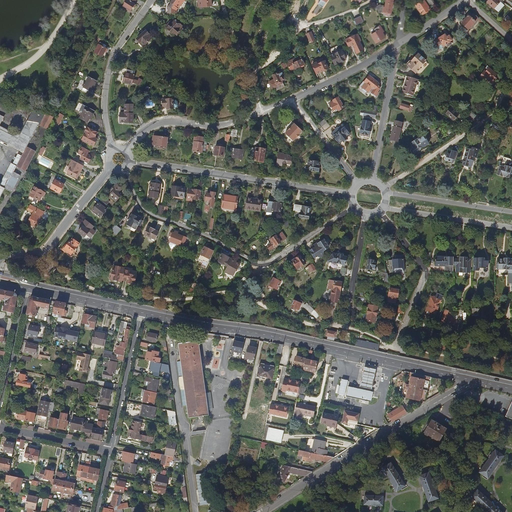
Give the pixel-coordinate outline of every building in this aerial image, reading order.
[(133,4),(136,0),(123,0),(124,0),(125,2),(123,5),(127,7),(127,8),(130,10),(134,4),(133,4)] [(183,5),(186,0),(172,0),(170,3),(177,8),(181,3),(183,5)] [(393,4),(393,0),(387,0),(386,7),(385,7),(384,11),(392,12),(392,8),(394,8),(394,5),(393,4)] [(429,8),(434,4),(431,0),(422,0),(415,5),(421,15),(429,9),(429,8)] [(488,0),(487,2),(496,10),(499,10),(503,6),(502,3),(500,2),(501,0),(488,0)] [(364,20),(361,14),(354,17),(357,24),(364,20)] [(468,15),(461,23),(468,30),(478,19),(473,14),(470,17),(468,15)] [(178,31),(182,27),(175,20),(171,24),(169,22),(166,26),(168,28),(167,29),(174,35),(175,33),(176,34),(177,35),(178,34),(179,33),(179,32),(180,32),(178,31)] [(382,30),(383,29),(380,25),(376,27),(378,31),(371,35),(376,43),(385,37),(382,30)] [(153,38),(146,31),(137,39),(141,44),(143,43),(145,45),(153,38)] [(363,51),(359,42),(361,41),(358,34),(345,40),(348,47),(353,45),(353,46),(352,46),(353,48),(354,48),(357,54),(363,51)] [(453,40),(451,36),(450,36),(449,35),(447,36),(446,34),(435,42),(440,49),(453,40)] [(106,52),(108,49),(105,48),(106,45),(100,43),(96,54),(103,57),(105,52),(106,52)] [(340,52),(337,47),(329,50),(332,56),(331,56),(335,65),(346,60),(342,51),(340,52)] [(407,66),(416,74),(421,69),(420,68),(427,61),(418,54),(412,61),(411,60),(411,61),(409,61),(406,64),(407,66)] [(304,64),(302,58),(293,61),(294,63),(292,64),(295,69),(300,67),(301,67),(304,66),(304,64)] [(329,68),(325,61),(318,65),(317,62),(312,64),(317,73),(321,71),(321,72),(329,68)] [(500,78),(485,67),(483,71),(479,77),(484,81),(483,83),(487,86),(488,84),(490,85),(494,79),(498,81),(500,78)] [(134,79),(135,76),(132,75),(129,74),(126,73),(123,83),(128,84),(132,85),(133,83),(134,79)] [(285,79),(281,73),(273,77),(274,79),(269,82),(272,89),(274,88),(275,91),(285,87),(282,81),(285,79)] [(379,89),(378,84),(369,76),(364,82),(363,82),(359,87),(361,88),(362,88),(368,93),(369,92),(370,93),(376,97),(378,93),(377,92),(379,89)] [(413,95),(418,79),(407,76),(405,83),(406,84),(403,92),(413,95)] [(91,91),(96,81),(89,77),(88,78),(86,82),(85,84),(83,84),(83,86),(84,87),(83,87),(84,88),(91,91)] [(339,97),(330,102),(334,110),(336,109),(337,110),(344,106),(339,97)] [(173,108),(173,99),(162,99),(163,107),(166,107),(166,109),(173,108)] [(436,110),(430,105),(426,111),(431,116),(436,110)] [(90,119),(94,111),(88,108),(86,111),(84,109),(79,118),(87,122),(89,119),(90,119)] [(450,109),(446,114),(454,121),(454,120),(455,120),(457,118),(456,117),(458,115),(451,109),(450,109)] [(477,116),(469,109),(467,113),(468,113),(474,119),(477,116)] [(0,196),(1,194),(7,198),(16,181),(10,178),(4,189),(0,187),(0,140),(23,153),(43,113),(31,111),(19,135),(15,135),(0,126),(0,196)] [(133,123),(133,114),(120,113),(120,122),(125,122),(125,123),(133,123)] [(474,119),(468,113),(464,118),(472,125),(476,121),(474,119)] [(47,131),(53,119),(45,115),(39,127),(47,131)] [(58,127),(64,117),(61,115),(55,126),(58,127)] [(500,127),(500,124),(496,121),(494,124),(493,123),(490,127),(499,133),(500,127)] [(324,130),(330,126),(327,122),(326,123),(321,126),(324,130)] [(369,137),(371,127),(369,127),(369,124),(363,123),(362,125),(360,135),(369,137)] [(302,132),(294,124),(291,127),(289,127),(287,128),(287,130),(284,133),(293,141),(302,132)] [(331,133),(339,143),(342,140),(343,141),(343,140),(345,141),(347,139),(347,138),(347,137),(347,136),(350,134),(342,124),(338,127),(336,127),(335,129),(335,130),(331,133)] [(94,137),(97,132),(87,127),(84,132),(85,133),(81,140),(88,143),(88,144),(90,145),(90,144),(93,146),(97,139),(94,137)] [(397,147),(400,134),(393,131),(389,145),(397,147)] [(415,153),(428,144),(423,135),(410,144),(413,149),(412,149),(415,153)] [(157,146),(166,147),(167,137),(154,136),(153,145),(157,145),(157,146)] [(207,145),(208,138),(195,136),(192,151),(205,153),(206,150),(206,149),(207,145)] [(257,147),(254,161),(263,162),(266,146),(262,145),(261,148),(257,147)] [(223,156),(224,147),(216,146),(214,154),(223,156)] [(90,157),(87,156),(89,151),(82,147),(78,154),(82,156),(80,159),(88,163),(89,163),(90,160),(90,159),(90,157)] [(24,171),(34,152),(25,148),(23,153),(21,156),(16,167),(24,171)] [(242,158),(243,150),(231,148),(229,156),(242,158)] [(476,158),(478,150),(477,150),(472,148),(471,151),(467,150),(463,164),(464,165),(464,166),(468,167),(468,164),(472,165),(474,157),(476,158)] [(451,155),(448,154),(447,156),(447,155),(446,156),(445,159),(445,161),(453,163),(457,152),(452,151),(451,155)] [(291,163),(292,156),(290,156),(290,155),(283,154),(283,153),(278,153),(277,164),(285,165),(286,163),(291,163)] [(16,165),(21,156),(17,155),(13,163),(16,165)] [(507,177),(511,161),(511,160),(504,158),(502,162),(499,161),(498,166),(500,167),(498,175),(507,177)] [(81,172),(84,166),(72,160),(69,166),(71,167),(68,174),(75,177),(79,171),(81,172)] [(318,171),(320,163),(308,161),(308,164),(310,165),(310,170),(311,170),(312,171),(313,171),(315,170),(318,171)] [(0,187),(4,189),(10,178),(16,165),(13,163),(11,162),(0,184),(0,187)] [(61,191),(65,183),(56,179),(52,187),(61,191)] [(109,196),(116,202),(121,196),(118,193),(123,188),(117,183),(114,187),(113,186),(111,189),(111,190),(113,192),(109,196)] [(149,201),(158,203),(160,184),(152,183),(149,201)] [(184,197),(185,188),(184,188),(184,187),(182,186),(182,187),(175,186),(174,191),(172,191),(171,195),(184,197)] [(39,200),(43,192),(36,189),(34,188),(27,201),(37,206),(40,201),(39,200)] [(191,199),(200,200),(202,191),(199,190),(198,188),(195,188),(194,189),(193,190),(191,199)] [(214,206),(216,193),(212,192),(211,194),(207,193),(207,197),(205,197),(205,200),(206,200),(206,205),(214,206)] [(237,210),(239,196),(234,196),(229,195),(224,194),(222,208),(237,210)] [(261,210),(262,200),(247,198),(246,208),(261,211),(261,210)] [(105,208),(107,205),(101,200),(93,211),(100,217),(107,209),(105,208)] [(269,201),(267,212),(272,213),(272,211),(281,212),(282,203),(269,201)] [(310,215),(311,208),(303,206),(295,205),(293,215),(300,217),(309,219),(310,215)] [(40,219),(43,213),(30,206),(26,212),(32,215),(27,225),(36,229),(41,219),(40,219)] [(141,220),(142,218),(135,214),(134,215),(132,214),(126,225),(135,230),(138,226),(139,227),(143,221),(141,220)] [(117,235),(122,229),(116,225),(111,230),(117,235)] [(90,236),(92,233),(83,226),(78,232),(85,237),(87,234),(90,236)] [(155,240),(159,232),(154,230),(155,229),(152,228),(148,227),(145,235),(151,238),(155,240)] [(183,247),(187,237),(178,234),(179,232),(176,231),(175,233),(174,232),(170,241),(171,242),(170,245),(171,247),(175,249),(178,248),(179,246),(183,247)] [(281,242),(284,240),(280,234),(277,236),(270,240),(272,243),(267,246),(270,250),(277,246),(278,246),(280,244),(280,243),(281,243),(281,242)] [(71,255),(80,244),(72,238),(70,242),(68,241),(63,248),(71,255)] [(103,253),(105,243),(102,240),(96,248),(103,253)] [(323,251),(330,247),(325,240),(314,247),(314,248),(310,251),(315,258),(318,257),(323,258),(325,254),(323,251)] [(214,251),(204,247),(201,255),(210,259),(214,251)] [(226,271),(233,276),(241,263),(223,254),(219,262),(228,267),(226,271)] [(345,265),(347,257),(343,257),(343,255),(338,254),(337,256),(338,257),(337,264),(340,265),(341,264),(345,265)] [(293,261),(298,269),(306,264),(301,255),(293,261)] [(404,272),(403,255),(396,256),(396,258),(397,260),(393,260),(389,261),(389,268),(390,273),(404,272)] [(454,273),(454,257),(437,256),(436,265),(445,266),(445,273),(454,273)] [(470,272),(471,260),(467,260),(467,258),(464,258),(463,257),(462,257),(461,257),(460,258),(460,259),(454,259),(454,265),(457,265),(457,272),(470,272)] [(376,264),(376,262),(375,261),(376,259),(370,258),(367,269),(376,271),(377,265),(376,264)] [(487,268),(487,261),(484,261),(484,259),(473,258),(473,270),(479,270),(479,268),(487,268)] [(511,283),(511,259),(505,259),(505,260),(498,260),(498,269),(504,269),(511,270),(511,274),(508,274),(508,283),(511,283)] [(122,282),(125,268),(114,266),(111,279),(114,280),(115,281),(116,281),(117,281),(122,282)] [(389,280),(387,273),(381,272),(382,276),(384,276),(385,282),(390,283),(389,280)] [(135,285),(136,277),(129,275),(127,283),(128,284),(131,285),(131,284),(135,285)] [(281,282),(282,279),(281,277),(276,275),(270,286),(277,291),(281,283),(281,282)] [(338,303),(342,282),(330,280),(328,289),(332,290),(330,301),(338,303)] [(398,297),(399,290),(390,288),(389,296),(388,302),(396,303),(397,297),(398,297)] [(15,307),(17,298),(15,297),(14,296),(14,293),(8,292),(0,289),(0,299),(6,301),(4,311),(14,313),(15,307)] [(51,299),(30,295),(26,314),(36,316),(38,306),(50,308),(51,299)] [(431,296),(429,301),(430,302),(428,306),(437,310),(441,300),(438,299),(439,296),(437,295),(435,298),(431,296)] [(297,309),(299,310),(303,302),(299,300),(298,302),(295,301),(292,309),(293,310),(295,311),(296,310),(297,309)] [(65,312),(66,311),(64,310),(66,304),(61,303),(59,315),(66,316),(67,313),(65,312)] [(377,311),(378,307),(369,305),(366,321),(375,323),(377,315),(378,315),(378,312),(377,311)] [(453,317),(457,321),(458,320),(458,313),(451,311),(449,310),(449,311),(447,321),(448,322),(453,317)] [(319,315),(315,311),(312,314),(317,319),(320,316),(319,315)] [(96,322),(97,317),(85,314),(83,324),(95,326),(96,322)] [(455,323),(457,321),(453,317),(448,322),(452,327),(455,324),(455,323)] [(123,362),(131,324),(128,323),(127,328),(123,343),(121,343),(120,347),(117,346),(115,354),(117,355),(117,357),(103,354),(102,357),(123,362)] [(37,338),(40,328),(29,325),(27,336),(37,338)] [(67,330),(68,329),(64,328),(63,329),(61,329),(56,328),(54,336),(66,339),(67,330)] [(334,342),(336,332),(332,331),(330,330),(327,329),(326,335),(328,335),(327,340),(334,342)] [(66,339),(77,342),(79,332),(75,331),(75,332),(72,332),(72,331),(67,330),(66,339)] [(107,336),(107,335),(94,332),(91,343),(105,346),(107,336)] [(156,343),(158,335),(149,333),(147,341),(156,343)] [(231,351),(242,353),(245,342),(234,340),(231,351)] [(379,345),(358,340),(357,347),(378,351),(379,345)] [(205,393),(198,345),(200,345),(199,344),(198,344),(198,341),(176,344),(177,350),(179,349),(179,352),(177,352),(178,358),(180,357),(181,362),(176,362),(183,406),(187,405),(189,418),(209,415),(208,411),(205,393)] [(36,355),(38,345),(27,343),(25,353),(36,355)] [(254,364),(257,349),(249,347),(246,358),(250,359),(249,363),(254,364)] [(156,363),(159,353),(150,351),(149,352),(147,352),(145,360),(151,361),(152,362),(156,363)] [(90,355),(78,353),(77,360),(82,361),(80,371),(87,373),(90,355)] [(304,368),(306,359),(296,357),(294,366),(304,368)] [(315,373),(318,362),(306,359),(304,368),(303,370),(315,373)] [(115,374),(117,363),(110,361),(107,372),(115,374)] [(159,377),(161,364),(156,363),(152,362),(150,371),(149,371),(148,375),(159,377)] [(272,380),(275,368),(274,368),(274,366),(271,366),(270,367),(265,366),(264,364),(261,364),(260,365),(260,364),(257,377),(272,380)] [(377,370),(365,367),(360,387),(372,390),(377,370)] [(420,401),(424,381),(426,381),(427,376),(421,375),(412,373),(409,386),(406,385),(405,389),(408,389),(406,398),(420,401)] [(24,383),(26,376),(20,375),(19,381),(17,381),(17,382),(17,383),(17,385),(30,388),(31,384),(24,383)] [(155,392),(158,380),(150,379),(147,390),(155,392)] [(300,384),(301,382),(288,379),(288,380),(284,379),(281,391),(286,392),(286,390),(298,393),(300,384)] [(348,382),(341,381),(338,395),(344,396),(348,382)] [(426,402),(430,382),(426,381),(424,381),(420,401),(425,402),(426,402)] [(373,392),(349,386),(346,397),(371,403),(373,392)] [(108,405),(111,390),(103,389),(100,403),(108,405)] [(154,404),(157,394),(143,390),(141,398),(144,398),(143,402),(154,404)] [(50,404),(50,403),(40,401),(36,420),(46,422),(48,412),(50,404)] [(313,417),(315,407),(296,403),(296,404),(293,418),(301,419),(302,414),(313,417)] [(153,419),(156,408),(142,404),(140,416),(153,419)] [(287,418),(289,408),(275,405),(270,405),(270,408),(268,414),(287,418)] [(268,414),(270,408),(261,406),(259,416),(263,417),(261,425),(260,431),(257,441),(262,442),(266,424),(268,414)] [(392,422),(407,413),(403,406),(388,415),(392,422)] [(25,421),(27,412),(15,409),(13,410),(13,413),(14,414),(18,415),(17,419),(25,421)] [(106,420),(108,412),(100,410),(100,409),(98,409),(96,415),(99,416),(98,419),(106,420)] [(357,421),(359,414),(352,412),(352,414),(348,413),(348,412),(344,411),(342,423),(346,424),(346,420),(347,419),(357,421)] [(33,423),(35,414),(28,412),(26,421),(33,423)] [(337,423),(339,416),(323,413),(321,423),(330,425),(330,426),(336,428),(337,423)] [(57,428),(59,420),(51,418),(49,426),(57,428)] [(85,421),(85,420),(73,418),(72,419),(70,429),(82,432),(85,421)] [(66,430),(68,421),(59,420),(57,428),(66,430)] [(439,442),(447,429),(432,420),(424,432),(439,442)] [(93,428),(94,426),(92,425),(92,424),(87,423),(87,422),(85,421),(82,432),(92,434),(93,428)] [(154,437),(140,434),(142,423),(133,421),(132,428),(130,428),(128,437),(153,442),(154,437)] [(281,443),(284,430),(269,427),(266,439),(281,443)] [(101,440),(103,430),(93,428),(92,434),(91,438),(101,440)] [(324,452),(326,442),(316,439),(313,453),(327,456),(328,452),(324,452)] [(174,457),(176,442),(168,440),(166,455),(171,457),(174,457)] [(12,454),(14,444),(6,442),(5,447),(3,446),(2,452),(12,454)] [(34,456),(35,447),(35,446),(31,445),(30,446),(27,445),(25,454),(34,456)] [(488,478),(504,456),(496,450),(480,472),(488,478)] [(138,462),(139,453),(123,451),(122,461),(138,462)] [(328,462),(334,458),(327,456),(313,453),(308,452),(307,457),(313,458),(312,461),(321,463),(321,460),(328,462)] [(170,460),(171,457),(166,455),(154,453),(153,458),(162,459),(161,464),(165,465),(167,460),(170,460)] [(0,468),(9,471),(11,461),(1,458),(0,462),(0,468)] [(135,475),(137,465),(126,462),(124,472),(135,475)] [(406,486),(391,463),(383,468),(397,491),(406,486)] [(306,476),(313,472),(285,466),(278,478),(284,482),(290,473),(306,476)] [(52,479),(54,472),(46,470),(44,479),(52,481),(51,485),(54,485),(55,479),(52,479)] [(86,481),(88,473),(78,471),(76,480),(81,481),(81,480),(86,481)] [(438,498),(429,472),(420,476),(429,502),(438,498)] [(98,475),(88,473),(86,481),(93,483),(93,480),(97,481),(98,475)] [(206,474),(196,476),(200,506),(211,504),(206,474)] [(20,493),(23,479),(13,477),(6,475),(5,481),(9,482),(11,481),(12,481),(10,491),(16,492),(20,493)] [(65,482),(66,477),(61,476),(60,480),(55,479),(54,485),(64,487),(65,482)] [(167,486),(168,478),(157,476),(155,484),(167,486)] [(76,480),(71,478),(70,483),(65,482),(64,487),(74,490),(76,480)] [(125,487),(126,483),(125,483),(120,482),(117,481),(115,491),(124,493),(125,487)] [(165,494),(167,486),(155,484),(154,489),(162,491),(161,493),(165,494)] [(502,511),(478,489),(471,497),(488,511),(502,511)] [(120,504),(121,500),(118,499),(119,496),(114,494),(111,505),(109,505),(109,509),(112,509),(116,510),(117,510),(118,507),(119,508),(120,504)] [(383,506),(383,496),(365,495),(364,505),(383,506)] [(49,511),(46,511),(48,502),(58,504),(58,501),(44,498),(41,511),(49,511)] [(36,510),(37,501),(28,499),(26,508),(28,508),(34,510),(36,510)]
